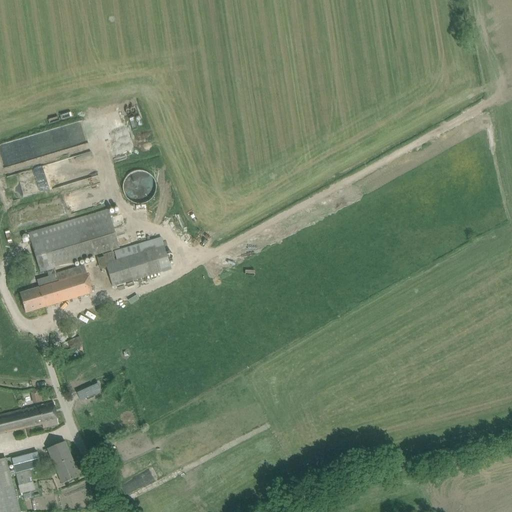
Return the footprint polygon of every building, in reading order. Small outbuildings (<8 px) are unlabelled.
[(92,153),(7,175),(13,200),(45,192),(41,177),(95,163),(92,153)] [(125,190),(130,191),(130,201),(151,202),(152,173),(126,171),(125,190)] [(108,209),(28,233),(40,271),(47,269),(49,276),(56,273),(54,267),(119,247),(108,209)] [(161,237),(103,255),(107,268),(112,287),(171,269),(161,237)] [(40,287),(20,293),(26,312),(93,292),(87,273),(59,282),(56,273),(49,276),(37,279),(40,287)] [(64,352),(83,346),(80,337),(61,342),(64,352)] [(84,389),(87,397),(99,392),(95,384),(84,389)] [(31,391),(31,395),(25,395),(26,405),(41,403),(40,390),(31,391)] [(0,415),(0,433),(42,424),(43,428),(48,427),(58,425),(55,411),(54,402),(0,415)] [(62,484),(71,480),(80,476),(65,441),(47,449),(62,484)] [(108,451),(101,455),(110,471),(117,468),(108,451)] [(37,452),(12,459),(21,493),(35,490),(33,484),(30,470),(41,467),(37,452)] [(20,511),(6,458),(0,459),(0,511),(20,511)]
